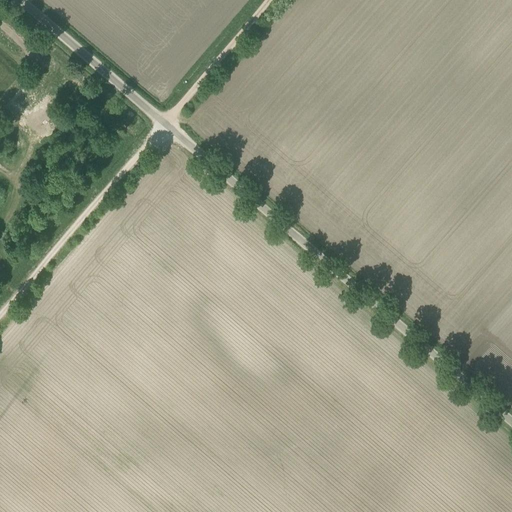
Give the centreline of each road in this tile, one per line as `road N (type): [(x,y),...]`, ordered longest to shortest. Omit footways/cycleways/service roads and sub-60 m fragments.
road 1 (unclassified): [(511,418),(20,0)]
road 2 (track): [(273,0),(0,315)]
